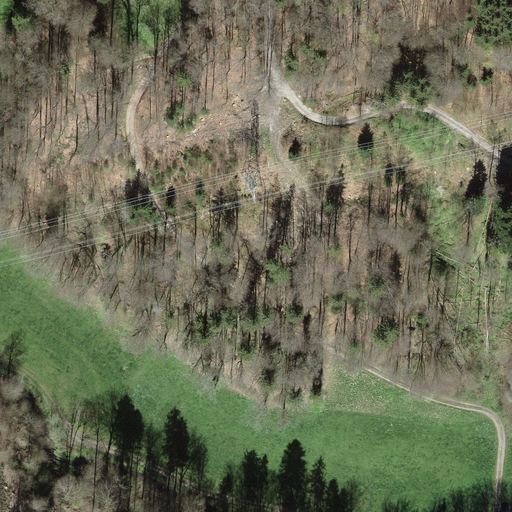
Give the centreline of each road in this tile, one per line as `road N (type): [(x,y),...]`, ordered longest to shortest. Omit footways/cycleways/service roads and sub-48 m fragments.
road 1 (track): [(201,0),(132,109),(135,151),(156,205),(271,320),(423,394),(494,416),(502,441),(497,511)]
road 2 (track): [(511,161),(424,106),(399,104),(346,121),(303,109),(273,62),(272,0)]
road 3 (track): [(0,356),(38,384),(81,440),(209,493),(281,511)]
